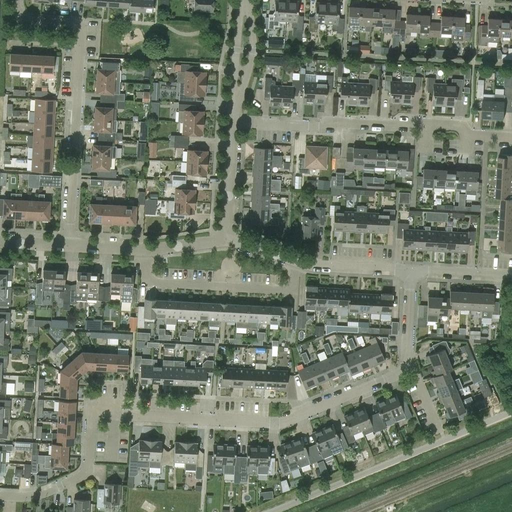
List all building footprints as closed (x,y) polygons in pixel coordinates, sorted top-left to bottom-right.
[(117,0),(117,7),(129,8),(128,11),(129,0),(117,0)] [(129,0),(129,8),(128,11),(140,11),(140,0),(129,0)] [(140,0),(140,11),(152,12),(152,0),(140,0)] [(211,11),(211,0),(193,0),(193,10),(211,11)] [(279,22),(285,22),(286,1),(275,1),(274,15),(268,15),(267,29),(273,29),(274,27),(279,27),(279,22)] [(286,1),(285,22),(291,22),(291,28),(295,28),(295,30),(302,31),(302,16),(299,16),(297,13),(297,2),(286,1)] [(316,24),(325,24),(326,4),(315,3),(315,13),(312,17),(308,17),(308,31),(316,32),(316,24)] [(326,4),(325,24),(331,25),(331,30),(336,31),(335,33),(342,33),(343,19),(339,18),(338,15),(337,15),(338,4),(326,4)] [(358,25),(359,5),(354,4),(354,8),(347,8),(346,24),(347,24),(347,30),(358,30),(358,25)] [(365,5),(359,5),(358,25),(365,25),(364,31),(369,32),(369,26),(371,9),(365,9),(365,5)] [(371,9),(369,26),(381,26),(382,6),(378,6),(378,9),(371,9)] [(398,35),(398,20),(392,20),(393,10),(387,10),(387,6),(382,6),(381,26),(381,32),(392,33),(392,35),(393,35),(392,49),(397,49),(398,35)] [(398,20),(398,35),(399,35),(399,41),(405,41),(405,35),(410,35),(410,31),(416,31),(416,13),(412,12),(412,15),(405,15),(405,21),(398,20)] [(416,13),(416,31),(427,32),(427,37),(433,37),(434,22),(428,22),(428,16),(421,16),(421,13),(416,13)] [(451,33),(452,14),(447,14),(447,17),(440,16),(440,23),(434,22),(433,37),(440,38),(440,33),(451,33)] [(456,15),(452,14),(451,33),(450,40),(462,41),(469,42),(469,25),(462,25),(463,18),(456,17),(456,15)] [(498,17),(494,16),(494,20),(488,20),(487,26),(481,26),(480,46),(486,46),(486,42),(498,43),(499,20),(498,20),(498,17)] [(498,36),(498,43),(498,36),(509,37),(510,18),(505,17),(505,20),(499,20),(498,36)] [(357,54),(357,47),(346,46),(345,54),(357,54)] [(357,54),(369,55),(369,46),(358,46),(357,47),(357,54)] [(20,71),(20,54),(9,54),(8,70),(20,71)] [(20,71),(30,71),(31,55),(20,54),(20,71)] [(31,55),(30,71),(41,72),(42,56),(31,55)] [(52,73),(53,65),(53,56),(42,56),(41,72),(52,73)] [(96,81),(119,82),(120,71),(118,71),(118,63),(104,62),(104,69),(96,69),(96,81)] [(184,83),(204,84),(205,73),(197,72),(197,66),(180,65),(180,72),(185,72),(184,83)] [(298,80),(298,86),(303,87),(303,91),(302,102),(314,103),(314,93),(315,83),(304,82),(304,74),(299,74),(298,74),(298,80)] [(314,93),(314,103),(325,103),(325,92),(326,88),(331,88),(332,76),(326,75),(325,83),(315,83),(314,93)] [(400,104),(401,83),(390,82),(391,76),(384,75),(383,90),(387,90),(388,93),(389,93),(389,103),(400,104)] [(401,83),(400,104),(411,104),(411,94),(413,94),(414,92),(417,92),(418,77),(402,76),(401,83)] [(346,97),(345,105),(356,105),(357,84),(347,84),(347,77),(341,77),(339,97),(346,97)] [(269,106),(280,107),(281,87),(275,86),(275,82),(273,80),(271,80),(271,78),(264,78),(263,94),(269,95),(269,106)] [(368,85),(357,84),(356,105),(367,106),(368,96),(370,96),(371,93),(374,94),(375,79),(368,78),(368,85)] [(432,106),(443,106),(444,85),(434,84),(434,78),(427,78),(426,93),(430,93),(431,95),(432,95),(432,106)] [(281,87),(280,107),(291,107),(291,96),(292,92),(297,92),(298,91),(298,88),(298,86),(298,80),(292,79),(291,87),(281,87)] [(444,85),(443,106),(454,107),(455,97),(456,96),(457,94),(461,95),(462,80),(455,79),(455,86),(444,85)] [(493,95),(483,94),(484,80),(478,79),(477,98),(482,98),(481,118),(492,118),(493,95)] [(118,94),(119,82),(96,81),(95,93),(103,94),(102,100),(116,101),(117,94),(118,94)] [(204,96),(204,84),(184,83),(184,93),(178,93),(178,100),(196,101),(196,96),(204,96)] [(510,113),(511,87),(505,87),(504,95),(493,95),(492,118),(491,120),(495,121),(495,118),(503,119),(503,112),(510,113)] [(34,111),(54,112),(55,100),(35,99),(34,111)] [(94,107),(94,119),(111,120),(112,108),(116,109),(116,101),(102,100),(102,107),(94,107)] [(195,105),(178,104),(177,122),(182,122),(182,123),(202,124),(203,112),(195,112),(195,105)] [(33,123),(53,124),(54,112),(34,111),(33,123)] [(100,139),(114,139),(115,132),(116,132),(116,120),(111,120),(94,119),(93,131),(101,132),(100,139)] [(33,135),(53,136),(53,124),(33,123),(33,135)] [(202,124),(182,123),(182,134),(201,135),(202,124)] [(33,135),(32,147),(52,148),(53,136),(33,135)] [(92,157),(109,158),(115,159),(116,147),(114,147),(114,139),(100,139),(100,145),(92,145),(92,157)] [(352,166),(363,166),(364,147),(359,146),(359,149),(352,149),(352,154),(346,154),(345,172),(351,172),(352,169),(352,166)] [(52,148),(32,147),(31,159),(51,160),(52,148)] [(305,147),(304,158),(298,157),(297,173),(309,174),(309,168),(325,169),(326,148),(305,147)] [(364,147),(363,166),(363,169),(373,169),(373,167),(374,150),(368,150),(368,147),(364,147)] [(253,161),(281,163),(281,156),(271,156),(272,149),(254,148),(253,161)] [(374,150),(373,167),(384,167),(385,148),(381,148),(381,150),(374,150)] [(396,151),(395,151),(389,151),(390,148),(385,148),(384,167),(395,168),(396,151)] [(396,148),(395,151),(396,151),(395,168),(405,169),(405,171),(412,172),(413,159),(406,159),(407,152),(400,151),(400,149),(396,148)] [(186,162),(206,163),(207,152),(187,151),(186,162)] [(511,155),(502,155),(502,159),(498,158),(498,168),(511,169),(511,155)] [(109,158),(92,157),(91,169),(99,170),(98,177),(115,178),(116,170),(108,170),(109,158)] [(51,173),(51,160),(31,159),(31,172),(51,173)] [(253,174),(270,175),(271,167),(281,168),(281,163),(253,161),(253,174)] [(205,175),(206,163),(186,162),(185,174),(205,175)] [(422,187),(432,187),(434,168),(429,167),(429,170),(422,170),(422,177),(416,176),(415,189),(422,189),(422,187)] [(434,168),(432,187),(443,188),(444,171),(438,171),(438,168),(434,168)] [(511,169),(498,168),(497,179),(511,179),(511,169)] [(444,171),(443,188),(454,188),(455,169),(451,169),(451,171),(444,171)] [(460,169),(455,169),(454,188),(454,191),(459,191),(460,191),(460,190),(460,189),(465,189),(466,172),(460,172),(460,169)] [(466,172),(465,189),(465,194),(476,195),(476,193),(480,193),(480,183),(476,183),(477,170),(472,170),(472,172),(466,172)] [(343,173),(335,172),(335,176),(331,176),(330,187),(343,188),(343,173)] [(372,184),(372,188),(376,188),(383,189),(383,184),(378,184),(376,177),(378,175),(374,173),(373,172),(373,184),(372,184)] [(253,174),(252,186),(279,188),(280,180),(270,180),(270,175),(253,174)] [(328,190),(329,181),(318,179),(317,189),(328,190)] [(511,179),(497,179),(497,189),(511,189),(511,179)] [(306,188),(314,188),(314,182),(312,180),(308,180),(306,182),(306,188)] [(252,186),(251,199),(269,200),(269,191),(279,192),(279,191),(279,188),(252,186)] [(174,201),(194,202),(194,190),(174,189),(174,201)] [(511,189),(497,189),(496,199),(511,199),(511,189)] [(410,203),(410,192),(399,192),(399,203),(410,203)] [(25,219),(26,200),(21,200),(21,194),(15,194),(15,200),(14,218),(25,219)] [(38,201),(37,220),(48,220),(49,202),(43,201),(44,194),(38,194),(38,201)] [(88,222),(100,223),(101,198),(101,197),(96,197),(96,204),(89,204),(88,222)] [(101,198),(100,223),(111,224),(112,205),(106,205),(106,198),(101,198)] [(2,218),(14,218),(15,200),(3,199),(2,218)] [(251,199),(251,211),(270,213),(271,210),(278,210),(279,204),(269,204),(269,200),(251,199)] [(511,199),(496,199),(501,200),(501,209),(511,209),(511,199)] [(26,200),(25,219),(37,220),(38,201),(26,200)] [(458,206),(453,206),(453,210),(464,211),(464,206),(464,200),(458,200),(458,206)] [(193,214),(194,202),(174,201),(173,212),(168,211),(168,218),(185,219),(185,213),(193,214)] [(112,205),(111,224),(123,224),(124,206),(112,205)] [(135,206),(124,206),(123,224),(134,225),(135,206)] [(332,231),(343,231),(344,212),(339,212),(339,206),(334,206),(332,231)] [(315,239),(316,224),(324,224),(325,207),(314,207),(314,218),(302,217),(301,239),(315,239)] [(511,209),(501,209),(500,219),(511,219),(511,209)] [(394,210),(383,210),(382,214),(377,214),(376,233),(387,234),(387,225),(393,225),(394,210)] [(270,213),(251,211),(250,224),(277,226),(278,218),(270,218),(270,213)] [(344,212),(343,231),(354,232),(355,213),(344,212)] [(355,213),(354,232),(365,233),(366,213),(355,213)] [(366,213),(365,233),(376,233),(377,214),(366,213)] [(511,219),(500,219),(500,230),(511,230),(511,219)] [(408,224),(397,223),(396,238),(402,239),(401,249),(412,250),(413,230),(407,230),(408,224)] [(429,227),(424,227),(424,231),(423,250),(434,251),(435,232),(429,231),(429,227)] [(451,227),(446,227),(446,232),(445,251),(456,252),(457,233),(451,233),(451,227)] [(423,250),(424,231),(413,230),(412,250),(423,250)] [(511,230),(500,230),(499,240),(511,240),(511,230)] [(435,232),(434,251),(445,251),(446,232),(435,232)] [(457,233),(456,252),(466,253),(467,245),(473,245),(474,232),(467,232),(467,234),(457,233)] [(511,240),(499,240),(499,250),(502,250),(501,253),(511,253),(511,240)] [(12,269),(0,267),(0,287),(5,287),(5,280),(11,280),(12,269)] [(53,271),(42,270),(41,285),(35,284),(35,297),(35,304),(41,304),(41,297),(42,290),(52,291),(53,271)] [(69,304),(69,303),(69,299),(70,286),(64,286),(64,271),(53,271),(52,291),(59,291),(59,298),(62,298),(62,303),(69,304)] [(69,299),(69,303),(76,304),(76,299),(80,300),(82,301),(86,301),(87,273),(76,272),(75,286),(70,286),(69,299)] [(98,273),(87,273),(86,301),(87,301),(87,300),(96,300),(103,301),(103,288),(98,288),(98,273)] [(109,288),(103,288),(103,301),(109,301),(110,294),(120,295),(121,275),(110,274),(109,288)] [(132,275),(121,275),(120,295),(120,302),(137,303),(137,290),(132,289),(132,275)] [(304,309),(315,310),(316,287),(305,286),(304,306),(304,309)] [(11,288),(5,287),(0,287),(0,305),(10,307),(11,288)] [(316,287),(315,310),(315,307),(326,307),(327,288),(316,288),(316,287)] [(327,288),(326,307),(337,308),(338,289),(327,288)] [(348,290),(338,289),(337,308),(347,308),(348,294),(348,290)] [(449,308),(460,309),(460,292),(455,292),(455,289),(449,289),(449,296),(449,308)] [(460,292),(460,309),(470,309),(471,290),(465,290),(465,293),(460,292)] [(471,290),(470,309),(481,310),(481,309),(482,294),(477,293),(477,291),(471,290)] [(487,294),(482,294),(481,309),(481,310),(481,314),(481,317),(491,318),(491,314),(498,315),(499,302),(492,302),(493,292),(487,291),(487,294)] [(358,313),(359,294),(348,294),(347,308),(347,312),(358,313)] [(370,295),(359,294),(358,313),(369,313),(370,295)] [(370,295),(369,313),(380,314),(381,294),(380,294),(380,295),(370,295)] [(381,294),(380,314),(390,315),(391,295),(381,294)] [(437,321),(437,315),(438,298),(433,298),(433,295),(427,295),(427,306),(418,305),(417,318),(426,319),(426,321),(437,321)] [(438,298),(437,315),(448,315),(449,308),(449,296),(443,296),(443,298),(438,298)] [(143,318),(154,318),(155,300),(144,299),(143,306),(138,306),(137,327),(143,327),(143,318)] [(155,300),(154,318),(165,318),(166,301),(155,300),(156,300),(155,300)] [(165,324),(175,324),(177,301),(166,301),(165,318),(165,324)] [(177,301),(175,324),(176,324),(176,319),(186,320),(187,302),(177,301)] [(186,320),(197,320),(198,303),(187,302),(186,320)] [(198,303),(197,320),(208,321),(209,303),(198,303)] [(218,304),(209,303),(208,321),(208,326),(219,327),(219,321),(220,304),(220,303),(218,303),(218,304)] [(223,304),(220,304),(219,321),(222,322),(224,322),(226,322),(236,322),(237,305),(227,304),(225,303),(225,304),(223,304)] [(236,328),(246,328),(246,323),(247,305),(237,305),(236,322),(236,328)] [(246,323),(246,328),(257,329),(257,323),(258,306),(247,305),(246,323)] [(268,324),(269,307),(258,306),(257,323),(268,324)] [(269,307),(268,324),(278,325),(279,325),(280,307),(279,307),(269,307)] [(291,307),(280,307),(279,325),(290,326),(289,329),(296,330),(296,327),(297,316),(290,315),(291,307)] [(296,327),(299,328),(303,328),(304,328),(305,311),(297,311),(297,316),(296,327)] [(0,331),(2,331),(8,331),(9,324),(9,312),(0,312),(0,331)] [(101,330),(101,329),(101,324),(102,321),(85,320),(84,329),(101,330)] [(357,326),(357,332),(368,333),(368,327),(368,322),(358,322),(358,326),(357,326)] [(379,328),(379,333),(397,334),(398,322),(391,322),(391,329),(379,328)] [(335,331),(336,325),(326,325),(325,334),(332,331),(335,331)] [(314,335),(322,336),(323,336),(323,327),(315,326),(314,335)] [(480,334),(480,331),(469,330),(469,342),(479,343),(480,334)] [(365,348),(373,366),(384,362),(374,338),(368,340),(371,345),(365,348)] [(430,361),(432,366),(447,360),(445,354),(447,354),(448,354),(449,353),(449,352),(450,351),(450,350),(449,349),(449,348),(448,347),(445,341),(442,341),(431,345),(435,353),(425,357),(427,362),(430,361)] [(57,346),(60,350),(65,346),(61,342),(57,346)] [(461,353),(465,352),(469,350),(467,344),(459,348),(461,353)] [(56,354),(60,350),(57,346),(52,350),(56,354)] [(117,348),(117,354),(116,371),(127,371),(128,349),(117,348)] [(373,366),(365,348),(354,353),(362,371),(373,366)] [(469,350),(465,352),(467,358),(466,358),(468,363),(473,361),(469,350)] [(70,362),(81,374),(87,369),(81,352),(70,362)] [(81,352),(87,369),(95,370),(96,353),(81,352)] [(96,353),(95,370),(105,370),(106,354),(96,353)] [(341,353),(330,358),(338,376),(348,371),(350,376),(351,376),(341,353)] [(341,353),(351,376),(362,371),(354,353),(343,357),(341,353)] [(116,371),(117,354),(106,354),(105,370),(116,371)] [(139,382),(150,383),(151,365),(151,359),(141,358),(141,356),(134,356),(134,372),(139,372),(139,382)] [(338,376),(330,358),(319,362),(327,381),(338,376)] [(151,365),(150,383),(161,383),(162,366),(156,366),(157,359),(151,359),(151,365)] [(162,366),(161,383),(172,384),(173,366),(173,360),(163,360),(162,366)] [(183,367),(184,361),(173,360),(173,366),(172,384),(183,385),(183,367)] [(213,360),(206,360),(202,364),(202,368),(194,368),(194,385),(204,386),(205,375),(212,375),(213,360)] [(447,360),(432,366),(434,371),(431,372),(433,377),(447,371),(448,371),(451,370),(447,360)] [(194,385),(194,368),(195,361),(190,361),(190,367),(183,367),(183,385),(194,385)] [(477,370),(473,361),(468,363),(470,367),(471,366),(473,372),(477,370)] [(60,371),(76,379),(81,374),(70,362),(60,371)] [(308,367),(316,385),(327,381),(319,362),(308,367)] [(304,390),(316,385),(308,367),(297,372),(304,390)] [(220,387),(231,387),(232,368),(221,368),(220,387)] [(232,368),(231,387),(242,388),(243,369),(232,368)] [(242,388),(253,388),(254,370),(243,369),(242,388)] [(254,370),(253,388),(264,389),(265,370),(254,370)] [(264,389),(274,390),(275,371),(265,370),(264,389)] [(477,370),(473,372),(476,378),(473,379),(475,383),(482,380),(480,376),(477,370)] [(76,379),(60,371),(59,387),(75,388),(76,379)] [(275,371),(274,390),(286,390),(287,371),(275,371)] [(452,381),(448,371),(447,371),(433,377),(430,378),(432,384),(434,383),(436,388),(452,381)] [(438,399),(461,389),(460,389),(462,388),(458,378),(452,381),(436,388),(438,392),(436,393),(438,399)] [(7,393),(15,394),(15,383),(7,382),(7,393)] [(32,392),(33,384),(25,383),(24,391),(32,392)] [(481,392),(489,389),(486,383),(482,385),(483,386),(479,388),(481,392)] [(75,388),(59,387),(58,397),(75,398),(75,388)] [(462,394),(461,389),(438,399),(440,404),(443,403),(444,408),(470,397),(460,401),(458,396),(462,394)] [(489,389),(481,392),(483,398),(491,395),(489,389)] [(395,395),(385,399),(393,418),(395,422),(405,418),(405,419),(411,417),(404,401),(399,404),(395,395)] [(470,397),(444,408),(446,412),(444,413),(446,419),(457,415),(458,420),(473,414),(469,403),(472,402),(470,397)] [(393,418),(385,399),(375,404),(378,412),(373,414),(380,430),(386,428),(383,422),(393,418)] [(0,419),(1,419),(9,419),(10,401),(0,400),(0,419)] [(33,402),(26,400),(22,412),(30,414),(33,402)] [(58,412),(74,413),(75,402),(58,401),(58,412)] [(363,408),(353,413),(361,431),(363,435),(373,431),(373,433),(380,430),(373,414),(367,417),(363,408)] [(57,422),(73,423),(74,413),(58,412),(57,422)] [(352,435),(361,431),(353,413),(343,417),(347,425),(341,428),(348,444),(354,441),(352,435)] [(56,433),(73,434),(73,423),(57,422),(56,433)] [(331,425),(321,429),(332,455),(341,451),(348,448),(342,436),(337,438),(331,425)] [(315,444),(310,446),(316,461),(323,458),(332,455),(321,429),(311,434),(315,444)] [(56,433),(51,433),(51,444),(67,445),(72,445),(73,434),(56,433)] [(301,438),(290,442),(299,468),(309,464),(316,461),(310,446),(304,448),(301,438)] [(149,441),(138,440),(137,450),(129,449),(128,463),(129,463),(128,476),(134,476),(137,474),(137,467),(149,467),(149,461),(148,461),(149,441)] [(160,464),(166,465),(167,451),(160,451),(161,442),(149,441),(148,461),(149,461),(160,462),(160,464)] [(173,452),(167,451),(166,465),(168,465),(168,469),(173,469),(173,462),(184,463),(185,443),(174,442),(173,452)] [(297,461),(290,442),(280,445),(283,456),(278,457),(284,473),(299,468),(297,461)] [(196,444),(185,443),(184,463),(184,469),(195,470),(195,478),(196,479),(202,479),(203,454),(196,453),(196,444)] [(0,463),(5,463),(5,451),(11,451),(12,445),(0,444),(0,463)] [(67,445),(51,444),(50,456),(67,457),(67,445)] [(212,464),(223,465),(224,445),(213,444),(212,459),(206,458),(205,472),(212,472),(212,464)] [(224,445),(223,465),(222,473),(233,473),(232,481),(239,482),(240,460),(234,460),(235,446),(224,445)] [(257,447),(246,446),(246,460),(240,460),(239,482),(245,482),(246,466),(257,467),(257,447)] [(268,447),(257,447),(257,467),(257,474),(273,475),(274,461),(268,461),(268,447)] [(38,455),(37,455),(37,461),(31,460),(30,465),(30,473),(36,473),(37,463),(44,463),(44,467),(50,468),(49,468),(52,468),(53,470),(56,470),(58,469),(66,469),(67,457),(50,456),(38,455)] [(285,480),(280,481),(281,492),(289,490),(285,480)] [(104,484),(103,494),(96,494),(96,508),(103,508),(104,503),(118,504),(119,485),(104,484)] [(87,511),(88,501),(73,500),(73,510),(66,510),(65,511),(87,511)]
